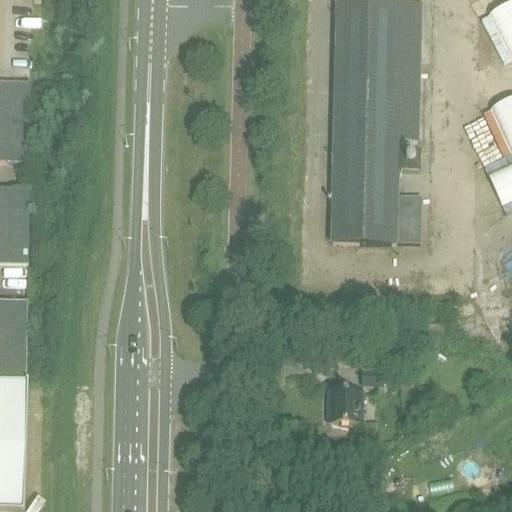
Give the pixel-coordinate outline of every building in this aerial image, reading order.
[(337,6),(331,247),(395,249),(395,247),(420,248),(421,202),(396,201),(397,176),(420,177),(421,157),(397,156),(398,143),(417,144),(420,8),(337,6)] [(0,165),(32,166),(33,87),(0,85),(0,165)] [(0,268),(30,269),(31,194),(0,192),(0,268)] [(27,385),(29,337),(30,305),(0,304),(0,511),(26,511),(30,386),(27,385)] [(384,376),(362,375),(362,391),(384,392),(384,376)] [(360,428),(363,428),(363,395),(329,394),(328,428),(360,428)] [(360,428),(360,446),(377,446),(377,428),(363,428),(360,428)]
